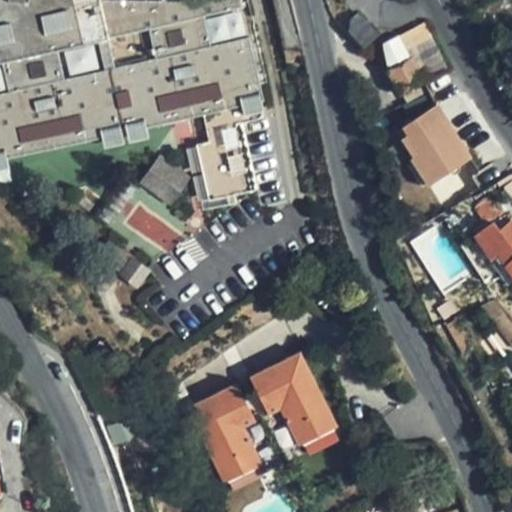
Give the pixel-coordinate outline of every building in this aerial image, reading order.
[(0,162),(11,161),(106,136),(124,131),(133,129),(152,124),(245,100),(264,95),(266,95),(250,31),(212,40),(203,6),(226,0),(0,0),(0,59),(1,59),(10,93),(0,95),(0,162)] [(426,74),(414,46),(390,57),(401,84),(426,74)] [(266,106),(264,95),(245,100),(247,111),(266,106)] [(417,145),(413,147),(428,173),(431,178),(460,160),(443,133),(454,126),(437,98),(401,120),(417,145)] [(152,124),(133,129),(136,141),(155,135),(152,124)] [(471,154),(454,126),(443,133),(460,160),(471,154)] [(124,131),(106,136),(109,147),(127,143),(124,131)] [(428,173),(413,147),(401,155),(416,180),(428,173)] [(141,182),(172,203),(192,175),(161,153),(141,182)] [(11,161),(0,162),(0,175),(14,172),(11,161)] [(511,235),(496,249),(511,271),(511,235)] [(321,377),(269,400),(286,439),(299,433),(316,471),(356,452),(321,377)] [(256,406),(204,430),(239,506),(278,487),(261,450),(273,445),(256,406)]
